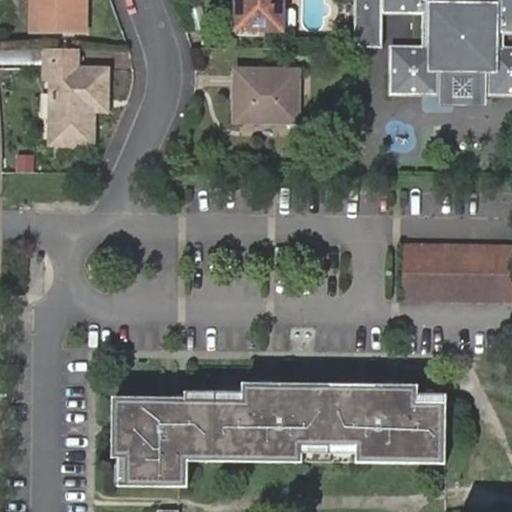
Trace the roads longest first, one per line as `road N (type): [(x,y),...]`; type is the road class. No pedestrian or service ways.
road 1 (residential): [(72,230),(69,292),(50,326),(47,511)]
road 2 (residential): [(72,230),(105,227),(163,100),(164,60),(144,0)]
